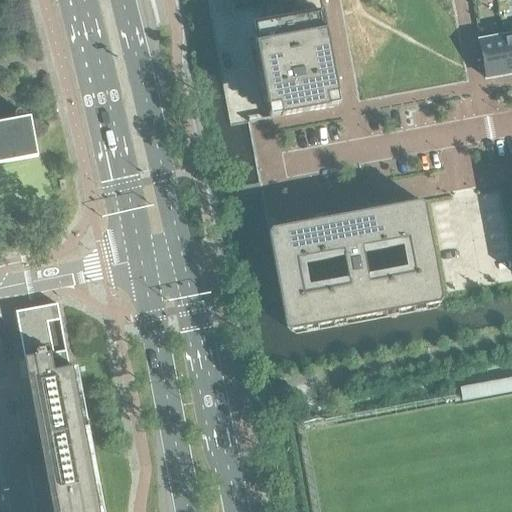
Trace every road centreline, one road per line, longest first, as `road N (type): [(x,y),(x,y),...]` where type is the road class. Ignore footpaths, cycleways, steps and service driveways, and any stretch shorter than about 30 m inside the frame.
road 1 (secondary): [(81,0),(143,260)]
road 2 (secondary): [(236,511),(184,253)]
road 3 (secondary): [(184,253),(124,0)]
road 4 (secondary): [(143,260),(190,511)]
road 5 (residential): [(363,150),(337,0)]
road 6 (residential): [(0,287),(143,260)]
road 7 (residential): [(456,0),(479,129)]
